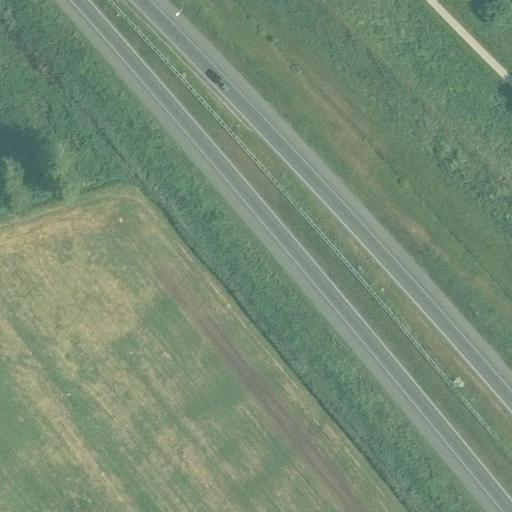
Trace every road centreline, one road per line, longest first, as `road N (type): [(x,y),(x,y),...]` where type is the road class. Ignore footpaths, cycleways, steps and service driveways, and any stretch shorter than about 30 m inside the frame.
road 1 (trunk): [(85,0),(302,245),(511,511)]
road 2 (trunk): [(511,407),(140,0)]
